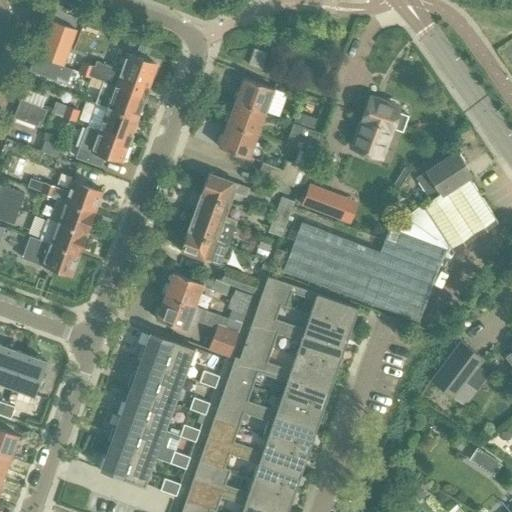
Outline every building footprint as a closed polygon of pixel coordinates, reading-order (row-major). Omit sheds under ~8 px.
[(247,64),(260,69),(266,53),(253,48),(247,64)] [(126,53),(120,71),(150,82),(156,64),(126,53)] [(72,70),(34,56),(29,71),(66,85),(72,70)] [(79,72),(103,81),(145,96),(150,82),(120,71),(96,62),(94,67),(83,63),(79,72)] [(243,77),(234,102),(264,113),(273,88),(243,77)] [(94,104),(106,108),(136,119),(145,96),(103,81),(94,104)] [(12,116),(37,126),(44,109),(18,99),(12,116)] [(350,148),(377,158),(382,143),(386,144),(392,128),(402,131),(408,115),(398,111),(398,110),(396,109),(394,105),(387,102),(383,104),(368,99),(367,100),(350,148)] [(234,102),(225,124),(256,135),(264,113),(234,102)] [(68,107),(64,117),(75,121),(79,111),(68,107)] [(106,108),(98,130),(128,141),(136,119),(106,108)] [(303,115),(300,124),(313,129),(316,119),(303,115)] [(293,123),(285,144),(312,153),(319,133),(293,123)] [(256,135),(225,124),(217,147),(248,158),(256,135)] [(128,141),(98,130),(87,126),(75,157),(100,166),(104,155),(121,161),(128,141)] [(416,177),(430,199),(467,176),(470,174),(463,163),(465,162),(459,153),(457,155),(455,151),(416,177)] [(258,174),(292,186),(299,166),(286,161),(283,170),(262,162),(258,174)] [(208,173),(200,194),(228,204),(231,196),(244,201),(248,188),(208,173)] [(477,191),(467,176),(430,199),(389,226),(379,251),(300,221),(282,270),(418,322),(443,256),(450,258),(453,252),(498,223),(481,198),(478,200),(473,193),(477,191)] [(30,178),(27,186),(94,210),(102,190),(72,179),(68,192),(30,178)] [(0,184),(0,202),(18,208),(24,193),(0,184)] [(333,217),(340,196),(308,185),(301,206),(333,217)] [(62,210),(57,222),(86,233),(94,210),(27,186),(41,191),(40,193),(56,199),(53,207),(62,210)] [(200,194),(193,213),(234,227),(234,225),(222,221),(228,204),(200,194)] [(281,196),(272,219),(285,224),(294,201),(281,196)] [(18,208),(0,202),(0,219),(13,224),(18,208)] [(187,231),(226,245),(227,246),(234,227),(193,213),(187,231)] [(47,218),(39,239),(79,253),(86,233),(57,222),(47,218)] [(285,224),(272,219),(268,232),(281,237),(285,224)] [(226,245),(187,231),(180,251),(219,265),(226,245)] [(21,258),(71,275),(79,253),(39,239),(29,236),(21,258)] [(253,255),(256,256),(264,259),(270,245),(262,241),(259,240),(253,255)] [(270,262),(271,263),(282,267),(287,253),(277,249),(275,248),(270,262)] [(220,281),(252,293),(257,279),(225,268),(220,281)] [(172,272),(163,296),(194,306),(202,283),(172,272)] [(267,276),(260,297),(286,306),(291,292),(313,300),(308,314),(350,328),(357,307),(267,276)] [(231,309),(228,318),(241,323),(252,296),(235,290),(228,308),(231,309)] [(194,306),(163,296),(155,318),(185,330),(189,319),(201,323),(205,310),(194,306)] [(260,297),(253,317),(343,348),(350,328),(308,314),(304,328),(275,318),(280,305),(285,307),(286,306),(260,297)] [(241,323),(228,318),(221,316),(208,349),(228,356),(237,332),(241,323)] [(253,317),(245,338),(272,347),(277,333),(299,341),(294,355),(336,369),(343,348),(253,317)] [(150,331),(140,359),(184,375),(194,347),(150,331)] [(234,356),(234,357),(329,390),(330,385),(336,369),(294,355),(289,369),(267,361),(272,347),(245,338),(239,358),(234,356)] [(460,341),(430,380),(464,405),(476,390),(465,382),(479,364),(483,358),(460,341)] [(24,354),(4,346),(0,357),(0,382),(12,387),(24,354)] [(46,361),(24,354),(12,387),(34,395),(46,361)] [(234,357),(227,378),(252,386),(257,372),(285,381),(280,396),(322,410),(326,398),(329,390),(234,357)] [(140,359),(130,386),(174,402),(184,375),(140,359)] [(198,380),(206,383),(211,371),(202,368),(198,380)] [(211,371),(206,383),(214,386),(219,374),(211,371)] [(227,378),(220,398),(315,431),(322,410),(280,396),(275,410),(247,400),(252,386),(227,378)] [(174,402),(130,386),(120,413),(165,430),(174,402)] [(188,408),(196,410),(201,399),(193,396),(188,408)] [(220,398),(213,418),(238,427),(243,412),(267,421),(262,435),(308,451),(315,431),(220,398)] [(201,399),(196,410),(205,413),(209,401),(201,399)] [(15,406),(6,404),(2,416),(10,418),(15,406)] [(120,413),(110,440),(155,457),(165,430),(120,413)] [(213,418),(206,439),(301,471),(308,451),(262,435),(262,436),(266,437),(261,451),(233,441),(238,427),(213,418)] [(178,435),(187,438),(191,426),(183,423),(178,435)] [(191,426),(187,438),(195,441),(199,429),(191,426)] [(0,452),(10,456),(18,435),(0,428),(0,452)] [(206,439),(199,459),(229,470),(230,469),(224,467),(229,453),(257,463),(252,478),(294,492),(301,471),(206,439)] [(155,457),(110,440),(100,469),(144,485),(155,457)] [(477,448),(469,459),(493,475),(501,463),(477,448)] [(177,465),(181,453),(173,450),(169,462),(177,465)] [(0,476),(2,478),(10,456),(0,452),(0,476)] [(189,456),(181,453),(177,465),(185,468),(189,456)] [(199,459),(192,480),(285,511),(286,511),(294,492),(252,478),(247,492),(225,484),(229,470),(199,459)] [(167,492),(171,480),(163,477),(159,489),(167,492)] [(180,483),(171,480),(167,492),(175,495),(180,483)] [(285,511),(192,480),(185,500),(215,511),(220,496),(243,504),(240,511),(285,511)] [(185,500),(180,511),(208,511),(209,509),(215,511),(185,500)]
